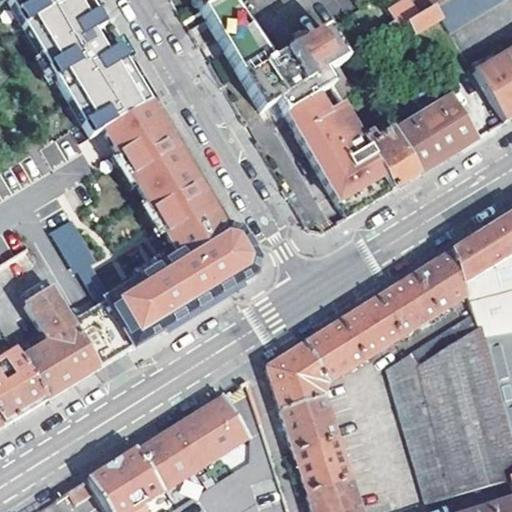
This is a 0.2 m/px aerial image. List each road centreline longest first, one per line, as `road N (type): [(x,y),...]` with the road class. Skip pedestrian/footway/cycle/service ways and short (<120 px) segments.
road 1 (secondary): [(0,488),(309,293)]
road 2 (residential): [(309,293),(134,0)]
road 3 (secondary): [(309,293),(511,168)]
